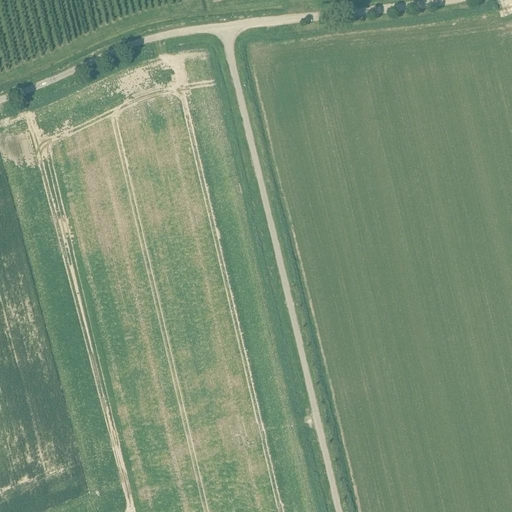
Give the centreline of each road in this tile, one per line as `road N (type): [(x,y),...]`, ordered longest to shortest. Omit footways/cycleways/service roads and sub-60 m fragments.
road 1 (unclassified): [(337,511),(222,26)]
road 2 (unclassified): [(0,98),(122,48),(222,26)]
road 3 (unclassified): [(222,26),(448,0)]
